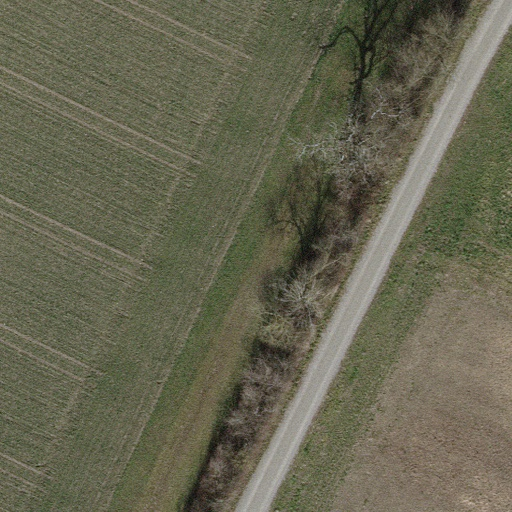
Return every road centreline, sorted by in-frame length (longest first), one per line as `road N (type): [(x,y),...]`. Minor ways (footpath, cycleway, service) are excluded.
road 1 (track): [(254,511),(424,152),(511,3)]
road 2 (track): [(388,0),(225,337),(151,511)]
